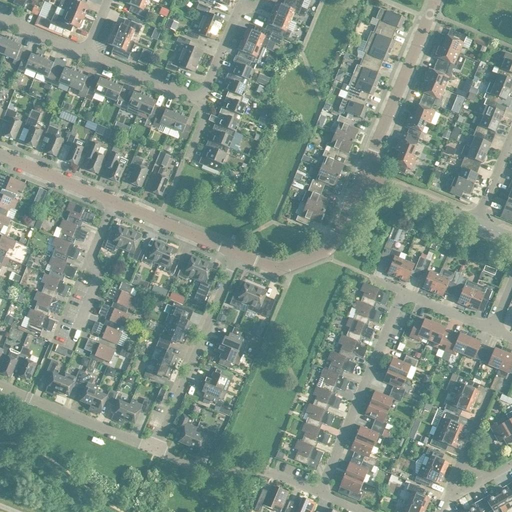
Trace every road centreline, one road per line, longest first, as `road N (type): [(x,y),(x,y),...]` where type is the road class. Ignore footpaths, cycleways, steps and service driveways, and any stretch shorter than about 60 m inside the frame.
road 1 (residential): [(320,492),(402,289),(487,324)]
road 2 (residential): [(154,448),(234,248)]
road 3 (residential): [(430,0),(362,174)]
road 4 (tertiary): [(362,174),(333,238),(317,254),(288,265),(234,248)]
road 5 (residential): [(154,448),(0,383)]
road 6 (residential): [(73,334),(92,283),(89,255),(112,200)]
road 7 (tertiary): [(234,248),(112,200)]
road 8 (residential): [(199,101),(84,56)]
road 9 (tertiary): [(476,220),(362,174)]
road 10 (tertiary): [(112,200),(0,151)]
